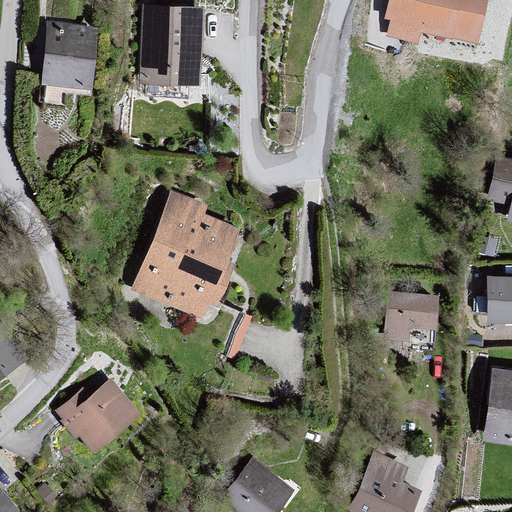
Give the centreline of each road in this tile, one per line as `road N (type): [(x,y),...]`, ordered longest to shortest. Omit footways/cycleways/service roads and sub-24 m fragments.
road 1 (residential): [(337,0),(308,155),(279,172),(247,150),(264,0)]
road 2 (residential): [(0,166),(58,292),(60,338),(51,381),(0,426)]
road 3 (unknown): [(308,155),(285,374)]
